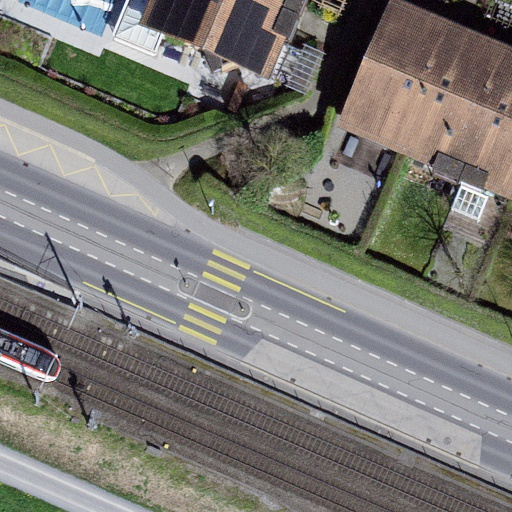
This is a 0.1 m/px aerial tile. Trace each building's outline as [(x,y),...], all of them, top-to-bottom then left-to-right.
[(288,20),(242,0),(164,0),(164,1),(162,0),(132,0),(117,40),(156,58),(164,37),(216,59),(224,76),(241,69),(264,78),(288,20)] [(296,0),(242,0),(288,20),(296,0)] [(409,155),(455,43),(396,18),(386,41),(369,48),(376,65),(347,137),(369,145),(378,144),(409,155)] [(468,172),(511,67),(511,66),(455,43),(409,155),(440,168),(443,162),(468,172)] [(511,199),(511,67),(468,172),(451,212),(480,224),(489,203),(482,200),(487,188),(511,199)]
